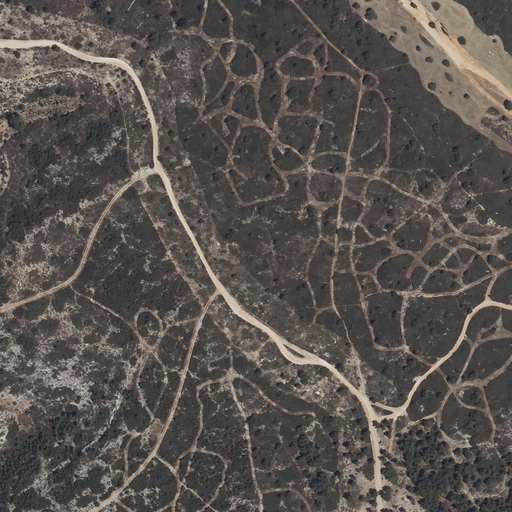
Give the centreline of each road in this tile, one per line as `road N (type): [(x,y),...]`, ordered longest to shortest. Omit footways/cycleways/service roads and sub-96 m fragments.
road 1 (track): [(0,41),(52,38),(90,55),(121,54),(140,77),(155,151),(211,275),(288,354),(333,366),(369,412),(380,511)]
road 2 (track): [(220,285),(153,456),(89,511)]
